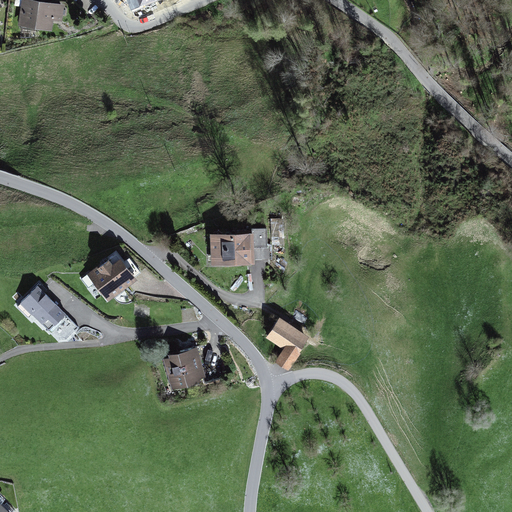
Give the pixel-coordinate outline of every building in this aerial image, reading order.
[(22,3),(18,31),(61,38),(66,11),(22,3)] [(213,235),(213,266),(256,267),(256,236),(213,235)] [(90,279),(107,305),(140,283),(123,257),(90,279)] [(41,289),(22,307),(49,336),(68,319),(41,289)] [(284,318),(268,341),(285,352),(278,363),(290,371),(313,338),(284,318)] [(161,361),(168,392),(204,385),(197,354),(161,361)] [(0,511),(7,511),(3,507),(8,502),(0,495),(0,511)]
